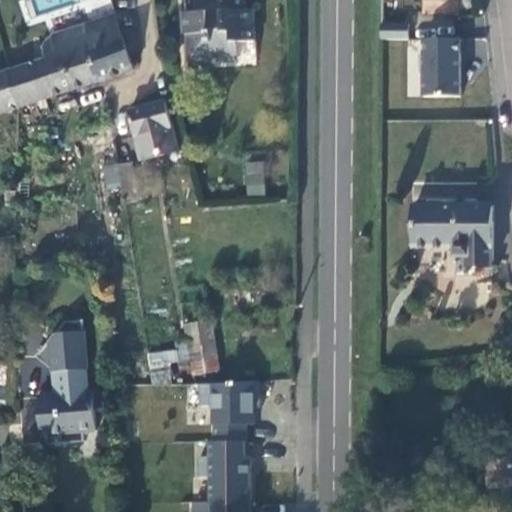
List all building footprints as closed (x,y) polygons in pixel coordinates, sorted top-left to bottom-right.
[(258,41),(255,9),(248,10),(246,0),(224,0),(224,2),(213,3),(211,6),(211,11),(197,12),(188,13),(189,35),(191,35),(193,60),(215,59),(215,54),(238,53),(237,42),(258,41)] [(224,2),(224,0),(196,0),(197,12),(211,11),(211,6),(213,3),(224,2)] [(137,44),(132,28),(122,30),(115,12),(86,23),(86,24),(101,80),(134,69),(127,47),(137,44)] [(408,23),(380,23),(380,39),(408,40),(408,23)] [(101,80),(86,24),(52,35),(44,47),(48,58),(10,72),(18,106),(101,80)] [(424,38),(424,98),(464,97),(463,38),(424,38)] [(0,112),(18,106),(10,72),(0,75),(0,112)] [(179,151),(168,103),(131,112),(137,136),(143,161),(179,151)] [(29,132),(16,132),(16,151),(29,150),(29,132)] [(138,200),(132,163),(119,165),(123,187),(125,203),(138,200)] [(123,187),(119,165),(106,168),(109,189),(123,187)] [(265,195),(265,175),(250,176),(250,196),(265,195)] [(494,267),(493,205),(415,204),(416,247),(457,247),(457,257),(467,257),(467,267),(494,267)] [(86,331),(84,319),(66,321),(62,326),(71,331),(86,331)] [(178,350),(174,352),(175,362),(181,361),(184,369),(192,369),(195,384),(201,384),(222,383),(210,319),(186,325),(188,338),(176,341),(178,350)] [(98,430),(96,408),(103,408),(101,391),(90,392),(88,368),(89,369),(86,331),(71,331),(62,326),(37,356),(52,369),(52,372),(57,372),(59,395),(54,395),(39,397),(41,419),(46,419),(47,434),(48,445),(71,443),(70,433),(85,431),(98,430)] [(174,352),(154,356),(154,385),(176,385),(175,362),(174,352)] [(461,393),(459,379),(421,387),(423,401),(436,398),(461,393)] [(204,385),(206,443),(259,442),(258,383),(204,385)] [(467,410),(464,393),(461,393),(436,398),(423,401),(426,417),(439,416),(467,410)] [(86,441),(85,431),(70,433),(71,443),(86,441)] [(206,443),(208,502),(261,500),(259,442),(206,443)] [(511,484),(511,446),(486,450),(490,487),(511,484)] [(261,511),(261,500),(208,502),(208,511),(261,511)]
